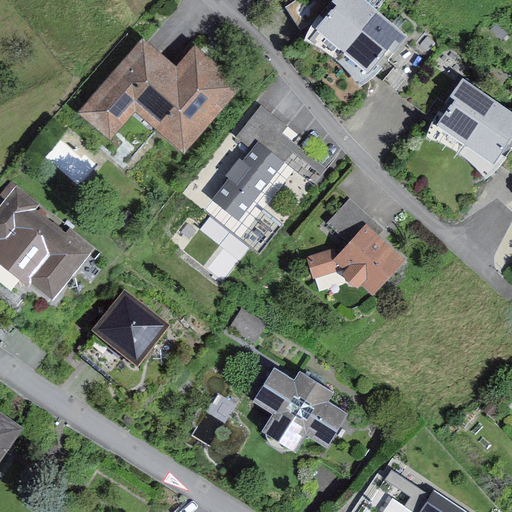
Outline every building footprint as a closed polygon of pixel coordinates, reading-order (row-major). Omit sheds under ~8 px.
[(297,35),(316,22),(344,0),(298,0),(281,12),(297,35)] [(344,0),(316,22),(312,27),(308,31),(304,36),(301,42),(299,49),(313,53),(327,60),(333,65),(372,15),(382,0),(344,0)] [(399,102),(432,60),(372,15),(333,65),(338,69),(348,80),(355,93),(360,90),(366,85),(371,81),(376,76),(387,62),(394,67),(379,86),(399,102)] [(173,67),(141,40),(77,116),(109,143),(134,114),(181,156),(244,86),(193,46),(173,67)] [(450,155),(453,157),(492,107),(432,60),(399,102),(422,120),(437,100),(444,105),(431,123),(427,131),(425,137),(423,144),(437,149),(450,155)] [(301,137),(260,106),(234,139),(249,152),(202,208),(259,256),(288,217),(271,202),(302,161),(322,176),(327,168),(296,144),(301,137)] [(511,149),(511,121),(492,107),(453,157),(462,164),(473,174),(482,186),(486,183),(490,179),(493,176),(495,172),(511,149)] [(39,205),(9,182),(0,193),(0,196),(4,200),(0,204),(0,283),(15,295),(22,285),(25,288),(28,284),(52,302),(94,246),(69,228),(66,232),(35,209),(39,205)] [(310,281),(340,271),(343,274),(339,278),(354,292),(358,287),(371,299),(404,262),(377,238),(383,230),(348,199),(325,225),(347,243),(335,257),(332,249),(303,258),(310,281)] [(167,333),(123,298),(90,340),(135,375),(167,333)] [(266,323),(241,307),(228,329),(253,344),(266,323)] [(346,416),(326,404),(331,395),(296,374),(291,382),(271,370),(250,405),(270,417),(259,434),(265,437),(266,444),(270,449),(276,452),(282,453),(288,452),(293,455),(304,438),(324,451),(346,416)] [(495,421),(503,409),(489,400),(481,412),(495,421)] [(0,455),(19,430),(0,415),(0,455)] [(392,494),(411,470),(400,461),(381,486),(392,494)] [(465,511),(430,489),(414,511),(465,511)]
